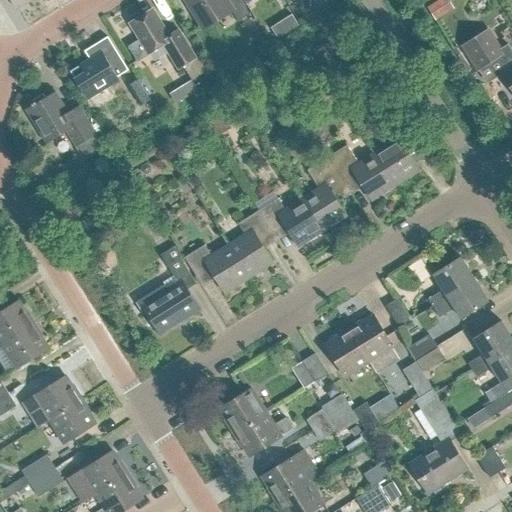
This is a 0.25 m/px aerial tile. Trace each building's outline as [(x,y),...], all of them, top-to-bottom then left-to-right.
[(186,0),(202,26),(231,8),(239,20),(249,14),(240,0),(186,0)] [(435,20),(454,8),(448,0),(438,0),(427,7),(435,20)] [(130,22),(140,39),(128,46),(137,60),(162,44),(177,68),(182,65),(191,80),(208,70),(199,54),(195,57),(178,29),(168,35),(152,8),(130,22)] [(478,68),(484,78),(502,67),(511,82),(511,52),(507,44),(500,48),(489,29),(461,46),(475,70),(478,68)] [(258,38),(257,43),(260,48),(269,43),(264,35),(258,38)] [(117,76),(128,69),(107,36),(84,50),(89,58),(70,70),(87,99),(118,79),(117,76)] [(353,54),(361,49),(356,41),(348,46),(353,54)] [(128,85),(140,105),(150,99),(138,79),(128,85)] [(83,158),(103,146),(82,111),(71,117),(55,91),(26,109),(46,142),(66,130),(83,158)] [(392,141),(375,152),(395,184),(419,169),(410,156),(424,147),(400,110),(380,122),(392,141)] [(346,144),(327,157),(344,184),(357,176),(363,186),(371,199),(395,184),(375,152),(358,162),(346,144)] [(318,187),(302,198),(322,230),(345,215),(337,202),(331,193),(344,184),(327,157),(307,169),(318,187)] [(141,166),(141,171),(146,174),(150,171),(151,166),(146,163),(141,166)] [(278,198),(258,210),(271,230),(284,222),(290,232),(298,245),(322,230),(302,198),(285,209),(278,198)] [(245,234),(228,244),(248,276),(272,261),(264,248),(258,239),(271,230),(258,210),(238,223),(245,234)] [(204,244),(184,257),(203,286),(216,278),(225,291),(248,276),(228,244),(211,255),(204,244)] [(175,277),(135,302),(143,315),(147,312),(160,332),(198,308),(185,287),(195,281),(179,256),(181,255),(174,245),(160,255),(167,264),(175,277)] [(432,305),(474,278),(460,256),(433,274),(442,289),(427,298),(432,305)] [(488,300),(474,278),(432,305),(439,317),(454,308),(460,317),(488,300)] [(398,326),(409,319),(396,298),(385,305),(398,326)] [(18,300),(0,311),(0,341),(1,344),(35,323),(27,310),(25,311),(18,300)] [(360,319),(348,327),(369,361),(376,373),(400,358),(372,314),(361,321),(360,319)] [(472,369),(511,343),(511,338),(501,320),(473,338),(482,353),(468,362),(472,369)] [(35,323),(1,344),(16,367),(48,347),(41,336),(43,335),(35,323)] [(369,361),(348,327),(335,335),(336,337),(325,344),(345,376),(369,361)] [(415,358),(436,345),(429,334),(407,347),(415,358)] [(491,367),(500,382),(511,374),(511,343),(472,369),(476,376),(491,367)] [(423,371),(444,358),(437,347),(416,360),(423,371)] [(314,381),(327,373),(315,352),(302,360),(314,381)] [(302,360),(291,367),(304,387),(314,381),(302,360)] [(402,369),(417,393),(419,396),(432,388),(415,361),(402,369)] [(72,386),(65,375),(34,395),(23,402),(37,426),(82,398),(74,385),(72,386)] [(328,386),(326,392),(330,397),(339,392),(333,383),(328,386)] [(232,432),(266,411),(251,388),(219,408),(226,419),(224,420),(232,432)] [(437,434),(442,442),(409,463),(427,492),(467,467),(449,440),(460,433),(432,388),(414,400),(420,408),(414,412),(430,438),(437,434)] [(511,402),(511,395),(509,391),(484,407),(490,417),(511,402)] [(0,415),(16,405),(8,392),(0,396),(0,415)] [(329,419),(350,406),(341,393),(321,406),(329,419)] [(49,419),(63,442),(95,422),(88,411),(90,410),(82,398),(37,426),(38,426),(49,419)] [(365,430),(378,422),(366,401),(352,410),(365,430)] [(358,420),(350,406),(329,419),(337,432),(358,420)] [(266,411),(232,432),(240,445),(242,444),(249,455),(293,427),(286,416),(274,424),(266,411)] [(489,477),(505,467),(492,446),(476,456),(489,477)] [(304,449),(261,476),(269,487),(267,488),(275,500),(308,479),(318,473),(304,449)] [(82,502),(96,494),(129,473),(121,460),(119,461),(112,450),(67,478),(82,502)] [(25,476),(30,483),(55,467),(46,453),(21,469),(25,476)] [(371,486),(391,474),(383,460),(363,473),(371,486)] [(55,467),(30,483),(38,496),(63,480),(55,467)] [(129,473),(96,494),(103,505),(92,511),(118,511),(142,497),(135,486),(137,485),(129,473)] [(25,476),(0,491),(0,501),(30,483),(25,476)] [(284,511),(308,511),(323,503),(308,479),(275,500),(281,511),(283,511),(284,511)] [(364,511),(377,511),(390,504),(377,484),(356,498),(364,511)]
